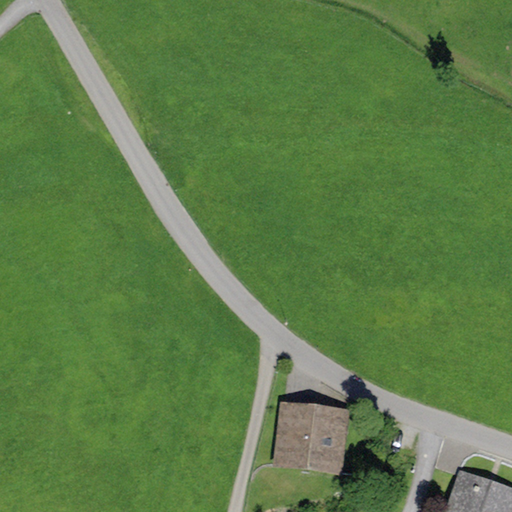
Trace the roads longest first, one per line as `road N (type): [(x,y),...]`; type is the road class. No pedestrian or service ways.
road 1 (tertiary): [(47,0),(156,193),(271,335),(341,379),(511,448)]
road 2 (track): [(234,511),(271,335)]
